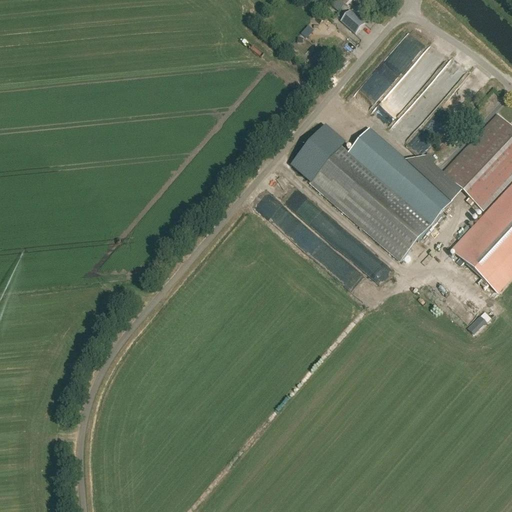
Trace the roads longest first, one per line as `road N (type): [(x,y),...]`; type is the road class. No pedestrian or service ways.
road 1 (unclassified): [(84,511),(80,444),(112,353),(403,11)]
road 2 (unclassified): [(511,88),(403,11)]
